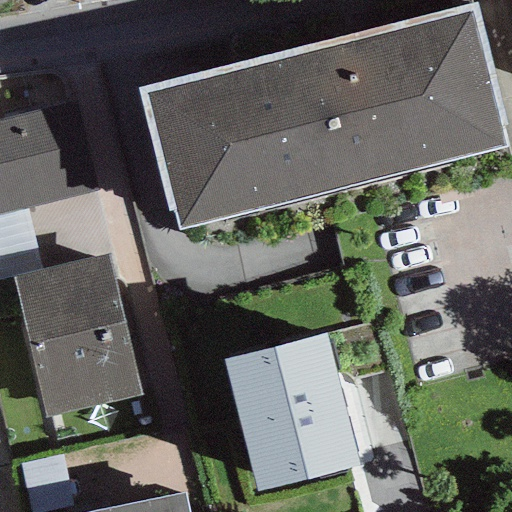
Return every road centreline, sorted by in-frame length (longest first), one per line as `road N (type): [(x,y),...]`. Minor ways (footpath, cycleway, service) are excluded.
road 1 (unknown): [(109,30),(137,156),(174,269),(195,279),(306,250)]
road 2 (residential): [(0,43),(248,0)]
road 3 (unknown): [(511,222),(455,249),(484,343)]
